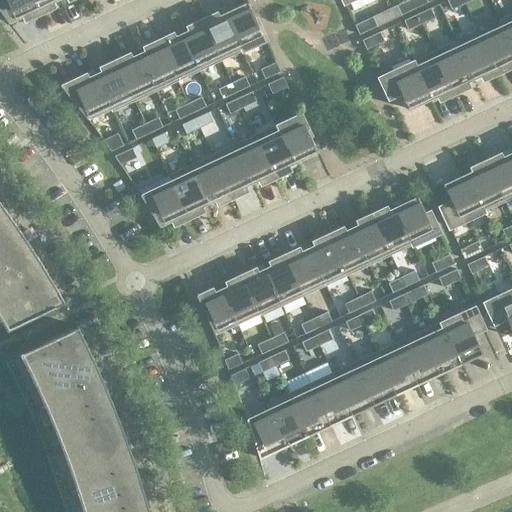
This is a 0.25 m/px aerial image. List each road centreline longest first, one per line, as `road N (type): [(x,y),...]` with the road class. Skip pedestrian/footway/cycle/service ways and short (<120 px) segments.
road 1 (residential): [(140,279),(511,106)]
road 2 (residential): [(225,507),(511,379)]
road 3 (residential): [(225,507),(140,279)]
road 4 (residential): [(140,279),(0,89)]
road 5 (residential): [(0,72),(156,0)]
